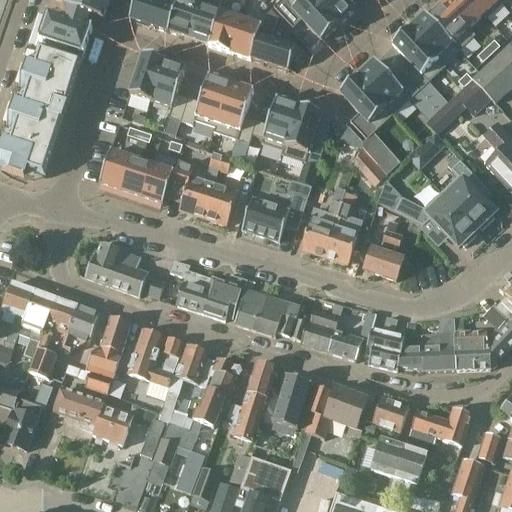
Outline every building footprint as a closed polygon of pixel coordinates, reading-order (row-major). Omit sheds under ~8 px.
[(52,0),(52,4),(51,3),(50,5),(66,10),(62,22),(88,30),(92,19),(104,23),(112,0),(52,0)] [(169,34),(177,12),(175,11),(141,0),(137,0),(130,22),(169,35),(169,34)] [(177,12),(169,34),(190,41),(201,7),(203,0),(179,0),(175,11),(177,12)] [(340,28),(313,0),(292,0),(287,4),(284,1),(274,10),(294,31),(303,23),(322,44),(340,28)] [(346,0),(313,0),(340,28),(357,12),(346,0)] [(468,0),(451,0),(444,6),(469,33),(470,32),(484,19),(485,18),(468,0)] [(468,0),(485,18),(484,19),(487,22),(504,7),(497,0),(468,0)] [(470,32),(469,33),(444,6),(429,20),(429,21),(453,47),(452,48),(459,55),(476,39),(470,32)] [(209,48),(220,14),(201,7),(190,41),(209,48)] [(231,56),(243,21),(244,17),(223,10),(221,14),(220,14),(209,48),(209,49),(231,56)] [(264,28),(261,38),(260,38),(252,62),(289,74),(292,65),(300,67),(304,53),(271,42),(279,20),(272,13),(266,19),(263,28),(264,28)] [(437,62),(452,48),(453,47),(429,21),(429,20),(426,16),(409,32),(437,62)] [(88,30),(62,22),(48,17),(39,42),(44,43),(41,51),(83,64),(93,32),(88,30)] [(243,21),(231,56),(251,63),(252,62),(260,38),(261,38),(264,28),(263,28),(243,21)] [(412,68),(403,76),(420,94),(445,70),(437,62),(409,32),(393,47),(412,68)] [(486,51),(492,58),(500,50),(495,43),(486,51)] [(511,48),(473,83),(491,102),(496,107),(511,91),(511,48)] [(23,87),(28,89),(71,103),(83,64),(41,51),(40,50),(37,59),(31,57),(29,65),(28,67),(30,67),(23,87)] [(492,58),(486,51),(477,59),(483,66),(492,58)] [(151,105),(165,64),(144,57),(130,98),(151,105)] [(394,118),(420,94),(403,76),(395,84),(375,63),(358,79),(394,118)] [(173,112),(177,98),(178,98),(186,71),(165,64),(151,105),(173,112)] [(473,83),(467,77),(458,85),(464,91),(473,83)] [(201,105),(201,106),(195,124),(216,131),(215,136),(232,86),(209,78),(201,105)] [(394,118),(358,79),(340,96),(359,117),(351,125),(367,143),(394,118)] [(491,102),(473,83),(464,91),(455,99),(473,119),(491,102)] [(232,86),(215,136),(237,143),(245,120),(246,121),(254,93),(232,86)] [(11,126),(15,127),(58,141),(71,103),(28,89),(25,98),(19,96),(16,104),(16,105),(17,106),(11,126)] [(182,125),(189,102),(178,98),(177,98),(173,112),(170,121),(182,125)] [(268,128),(269,128),(264,142),(263,146),(284,154),(283,158),(284,158),(300,109),(277,101),(268,128)] [(194,129),(195,124),(201,106),(201,105),(189,102),(182,125),(194,129)] [(284,158),(306,166),(314,143),(323,116),(300,109),(284,158)] [(146,121),(135,117),(132,125),(143,129),(146,121)] [(237,143),(249,147),(252,138),(257,124),(246,121),(245,120),(237,143)] [(252,138),(264,142),(269,128),(268,128),(257,124),(252,138)] [(58,141),(15,127),(12,136),(6,135),(4,142),(3,144),(5,144),(0,158),(0,164),(7,167),(6,171),(27,178),(29,174),(46,179),(58,141)] [(486,167),(511,195),(511,140),(499,127),(485,140),(500,155),(486,167)] [(341,142),(362,151),(363,150),(364,146),(363,145),(349,130),(341,142)] [(128,139),(139,142),(141,135),(130,131),(128,139)] [(141,135),(139,142),(150,146),(152,138),(141,135)] [(436,136),(409,162),(421,173),(447,148),(436,136)] [(326,147),(314,143),(306,166),(319,170),(326,147)] [(183,149),(172,145),(169,152),(181,156),(183,149)] [(362,151),(356,168),(375,190),(388,179),(387,178),(363,150),(362,151)] [(100,188),(121,195),(133,160),(112,153),(100,188)] [(195,171),(179,166),(169,195),(184,200),(180,214),(204,221),(214,189),(219,174),(223,161),(214,158),(205,186),(192,182),(195,171)] [(133,160),(121,195),(142,202),(154,168),(133,160)] [(228,177),(232,164),(223,161),(219,174),(228,177)] [(459,179),(442,196),(477,233),(480,230),(483,233),(495,221),(493,218),(496,215),(479,199),(487,191),(461,164),(452,172),(459,179)] [(175,174),(154,168),(142,202),(164,209),(175,174)] [(214,189),(204,221),(228,229),(238,197),(214,189)] [(337,191),(333,204),(343,207),(346,196),(347,194),(337,191)] [(475,236),(477,233),(442,196),(425,212),(403,201),(396,215),(424,229),(432,222),(459,250),(462,247),(465,250),(477,238),(475,236)] [(286,230),(298,234),(308,204),(293,199),(288,215),(253,203),(242,234),(280,247),(286,230)] [(326,217),(339,221),(343,207),(333,204),(331,203),(326,217)] [(336,230),(326,260),(350,268),(360,238),(346,234),(354,211),(343,207),(339,221),(336,230)] [(302,253),(326,260),(336,230),(312,222),(302,253)] [(383,245),(391,248),(395,237),(387,234),(383,245)] [(395,237),(391,248),(400,251),(404,239),(395,237)] [(365,273),(381,279),(388,257),(391,249),(384,246),(381,255),(372,252),(365,273)] [(86,281),(110,289),(122,254),(101,248),(97,260),(94,259),(86,281)] [(388,257),(381,279),(398,284),(405,263),(394,259),(396,250),(391,249),(388,257)] [(122,254),(110,289),(141,300),(149,277),(138,273),(141,262),(122,255),(123,254),(122,254)] [(172,276),(182,279),(184,280),(187,271),(175,267),(172,276)] [(186,311),(201,316),(212,282),(190,274),(180,305),(187,307),(186,311)] [(228,288),(212,282),(201,316),(226,324),(233,303),(243,307),(244,305),(242,305),(248,284),(230,279),(228,288)] [(149,299),(158,302),(163,286),(154,283),(149,299)] [(236,328),(256,334),(263,312),(266,313),(270,301),(253,296),(256,286),(248,284),(242,305),(244,305),(243,307),(236,328)] [(15,349),(21,335),(36,294),(14,286),(3,314),(16,319),(6,345),(15,349)] [(46,328),(57,302),(36,294),(21,335),(32,340),(24,359),(34,363),(46,328)] [(278,337),(292,341),(298,323),(302,311),(270,301),(266,313),(263,312),(256,334),(277,341),(278,337)] [(46,328),(34,363),(29,375),(42,380),(50,383),(59,360),(44,355),(47,348),(49,349),(54,337),(51,337),(53,332),(68,338),(79,309),(57,302),(46,328)] [(330,357),(337,335),(344,310),(335,307),(333,320),(315,315),(313,323),(311,322),(309,326),(298,323),(292,341),(303,345),(302,348),(330,357)] [(100,317),(79,309),(68,338),(63,352),(73,355),(78,341),(90,346),(100,317)] [(370,367),(398,373),(405,340),(380,333),(383,319),(377,318),(373,332),(370,345),(375,346),(370,367)] [(112,322),(102,351),(122,357),(132,327),(112,322)] [(487,336),(456,338),(457,373),(492,372),(492,370),(505,356),(511,348),(511,322),(509,324),(511,326),(508,331),(503,326),(497,333),(502,337),(496,343),(487,338),(487,336)] [(367,353),(370,345),(373,332),(365,329),(362,342),(337,335),(330,357),(358,365),(361,352),(367,353)] [(170,391),(168,396),(169,396),(175,378),(163,374),(155,371),(166,339),(143,332),(129,376),(170,391)] [(400,370),(408,371),(414,373),(414,372),(425,374),(424,374),(457,373),(456,338),(443,338),(440,338),(440,351),(403,353),(406,340),(405,340),(398,373),(399,374),(400,370)] [(168,358),(163,374),(175,378),(180,361),(184,346),(168,340),(168,341),(163,356),(168,358)] [(0,362),(8,366),(14,352),(0,346),(0,362)] [(207,391),(217,364),(208,360),(210,354),(188,347),(178,379),(175,378),(169,396),(160,422),(169,425),(184,430),(188,420),(174,415),(184,383),(207,391)] [(114,383),(122,357),(102,351),(93,358),(87,374),(91,375),(114,383)] [(207,391),(227,398),(231,400),(242,370),(235,367),(218,361),(217,364),(207,391)] [(257,363),(247,394),(268,400),(277,369),(257,363)] [(86,390),(109,397),(114,383),(91,375),(86,390)] [(287,379),(286,380),(287,380),(272,423),(272,424),(297,433),(298,432),(297,431),(312,388),(312,387),(287,379)] [(114,383),(109,397),(122,402),(127,387),(114,383)] [(4,446),(27,454),(43,411),(46,412),(54,391),(43,387),(35,407),(20,402),(15,415),(14,415),(7,435),(8,435),(4,446)] [(306,436),(325,443),(332,423),(357,432),(368,402),(337,391),(335,395),(316,389),(307,414),(313,416),(306,436)] [(1,407),(12,411),(18,394),(7,390),(1,407)] [(184,430),(169,425),(155,463),(170,468),(177,449),(192,454),(203,426),(214,431),(227,398),(207,391),(194,423),(191,433),(184,430)] [(82,431),(95,435),(97,429),(105,407),(106,406),(65,392),(57,415),(81,423),(82,431)] [(254,445),(268,400),(247,394),(242,410),(233,407),(228,421),(234,423),(230,436),(235,437),(234,439),(254,445)] [(504,410),(500,415),(501,415),(509,421),(511,422),(511,400),(507,407),(504,410)] [(371,411),(367,424),(401,435),(409,411),(381,401),(378,413),(371,411)] [(97,429),(95,435),(94,439),(123,449),(134,418),(105,407),(97,429)] [(136,425),(150,431),(154,421),(156,416),(142,410),(136,425)] [(418,414),(410,439),(434,447),(436,440),(444,443),(443,444),(463,450),(474,418),(454,411),(450,425),(447,424),(418,414)] [(141,457),(152,461),(165,426),(154,421),(150,431),(141,457)] [(188,421),(184,430),(191,433),(194,423),(188,421)] [(376,429),(368,426),(364,437),(373,440),(376,429)] [(362,434),(357,432),(351,430),(348,437),(360,441),(362,434)] [(471,511),(472,508),(473,508),(487,465),(495,467),(503,441),(487,436),(479,462),(482,463),(480,469),(464,463),(453,497),(465,501),(463,507),(462,507),(460,511),(471,511)] [(373,473),(392,479),(402,448),(383,441),(373,473)] [(402,448),(392,479),(386,500),(400,504),(401,500),(406,501),(403,509),(410,511),(418,488),(428,456),(402,448)] [(241,492),(241,493),(281,506),(292,474),(253,461),(241,492)] [(455,472),(437,466),(433,479),(450,485),(455,472)] [(204,471),(193,498),(209,504),(220,477),(204,471)] [(511,511),(511,476),(501,509),(511,511)] [(221,486),(212,511),(233,511),(240,492),(221,486)] [(332,511),(378,511),(380,505),(339,492),(332,511)] [(246,506),(243,511),(278,511),(281,506),(241,493),(238,503),(246,506)]
